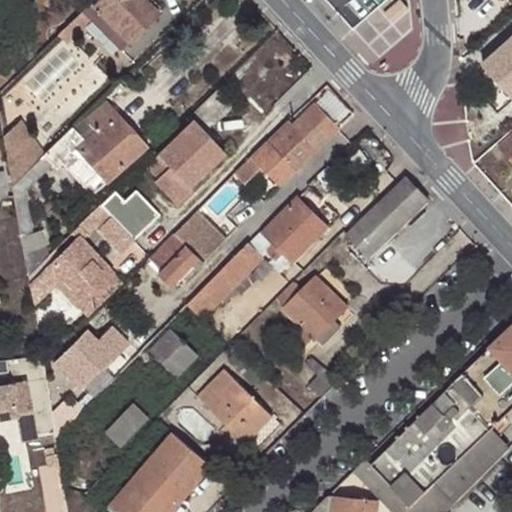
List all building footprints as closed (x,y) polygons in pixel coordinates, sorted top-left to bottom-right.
[(99,0),(94,5),(92,1),(81,10),(57,34),(65,43),(89,19),(119,49),(156,13),(143,0),(99,0)] [(397,61),(411,48),(399,34),(384,46),(397,61)] [(511,37),(484,63),(511,93),(511,37)] [(232,103),(218,88),(194,111),(198,114),(210,127),(232,103)] [(85,140),(71,126),(44,152),(53,163),(56,167),(61,162),(90,193),(145,147),(105,101),(86,118),(95,130),(85,140)] [(230,148),(254,124),(238,108),(240,106),(236,102),(234,105),(232,103),(210,127),(219,137),(230,148)] [(294,125),(288,119),(284,123),(251,155),(278,183),(338,126),(316,103),(294,125)] [(198,114),(192,120),(214,141),(219,137),(210,127),(198,114)] [(11,184),(44,152),(22,119),(3,136),(10,181),(11,184)] [(154,150),(146,158),(162,175),(171,167),(175,171),(164,181),(178,196),(182,200),(194,190),(190,186),(225,152),(214,141),(192,120),(158,153),(154,150)] [(511,136),(501,147),(507,153),(511,159),(511,136)] [(53,163),(44,152),(11,184),(13,194),(18,227),(20,236),(32,233),(25,189),(53,163)] [(112,218),(132,239),(155,219),(146,209),(152,204),(126,177),(99,204),(112,218)] [(369,255),(427,200),(406,179),(349,233),(369,255)] [(293,260),(326,227),(298,198),(265,232),(293,260)] [(99,204),(70,232),(76,239),(78,242),(80,240),(94,227),(97,229),(112,218),(99,204)] [(197,210),(173,234),(204,261),(225,239),(197,210)] [(119,251),(132,239),(112,218),(97,229),(119,251)] [(41,231),(32,233),(20,236),(23,252),(44,245),(41,231)] [(173,234),(149,258),(162,270),(159,274),(173,287),(194,265),(199,270),(206,262),(204,261),(173,234)] [(76,239),(30,285),(31,290),(33,304),(56,283),(77,304),(110,271),(80,240),(78,242),(76,239)] [(264,258),(248,242),(217,273),(198,292),(214,307),(220,301),(224,305),(235,293),(232,289),(264,258)] [(121,281),(110,271),(77,304),(87,314),(121,281)] [(303,291),(294,281),(287,288),(278,297),(287,307),(285,310),(297,321),(286,331),(302,347),(313,337),(321,345),(340,326),(333,319),(344,307),(315,279),(303,291)] [(287,288),(294,281),(293,280),(277,296),(278,297),(287,288)] [(198,292),(187,303),(202,320),(214,307),(198,292)] [(102,335),(119,352),(129,342),(112,325),(102,335)] [(511,414),(510,412),(511,410),(511,326),(483,353),(434,401),(476,444),(491,430),(498,436),(511,423),(511,414)] [(177,377),(198,356),(171,328),(149,350),(177,377)] [(109,361),(119,352),(102,335),(96,341),(86,331),(53,364),(78,388),(107,359),(109,361)] [(246,444),(273,417),(226,370),(199,397),(246,444)] [(0,382),(0,413),(13,412),(18,439),(35,436),(25,379),(0,382)] [(142,400),(113,430),(130,446),(158,416),(142,400)] [(472,448),(476,444),(434,401),(433,401),(415,420),(392,443),(432,487),(472,448)] [(281,424),(273,417),(246,444),(254,452),(281,424)] [(509,449),(511,446),(511,423),(498,436),(491,430),(476,444),(472,448),(491,467),(501,457),(509,449)] [(117,502),(127,511),(182,511),(221,469),(221,511),(226,511),(226,465),(184,428),(117,502)] [(391,511),(420,511),(439,494),(432,487),(392,443),(358,476),(391,511)] [(451,507),(491,467),(472,448),(432,487),(439,494),(451,507)] [(331,511),(333,498),(330,494),(314,510),(311,511),(331,511)] [(420,511),(445,511),(451,507),(439,494),(420,511)] [(331,511),(375,511),(377,502),(333,498),(331,511)]
